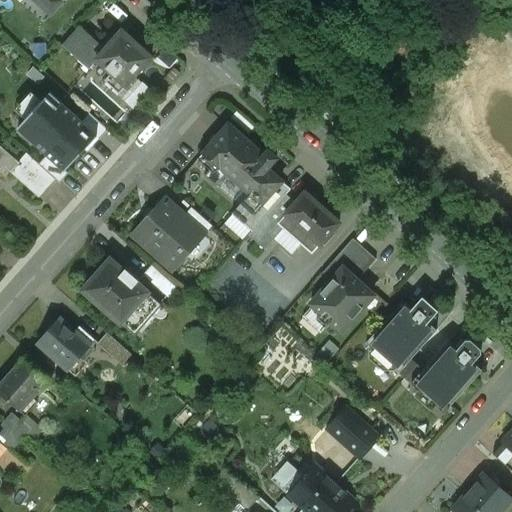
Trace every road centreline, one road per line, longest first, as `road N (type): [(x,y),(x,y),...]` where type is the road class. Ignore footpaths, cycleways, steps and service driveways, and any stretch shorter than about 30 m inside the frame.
road 1 (tertiary): [(511,311),(223,57)]
road 2 (residential): [(0,311),(223,57)]
road 3 (residential): [(391,511),(511,376)]
